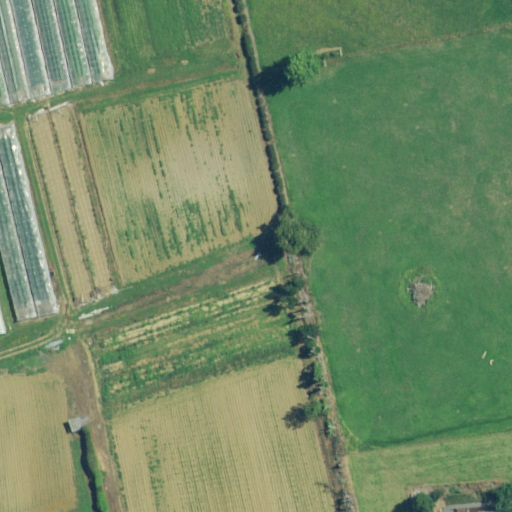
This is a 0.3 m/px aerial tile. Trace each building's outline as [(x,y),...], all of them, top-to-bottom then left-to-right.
[(0,0),(0,109),(110,86),(90,0),(0,0)] [(28,127),(78,311),(117,300),(66,116),(28,127)] [(0,129),(0,251),(19,329),(53,321),(6,128),(0,129)] [(95,354),(281,292),(275,275),(89,337),(95,354)] [(102,377),(289,315),(283,297),(96,359),(102,377)] [(290,320),(104,382),(109,398),(296,336),(290,320)]
